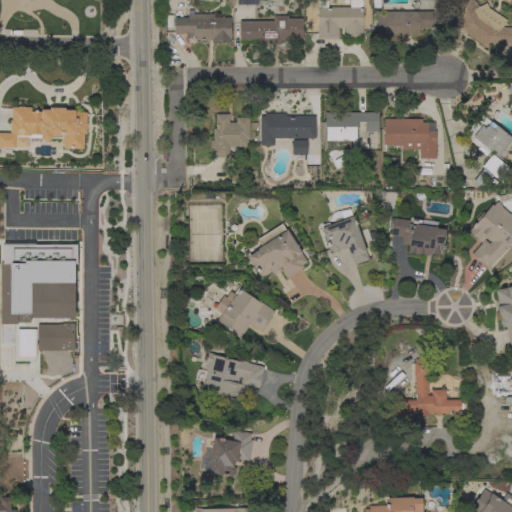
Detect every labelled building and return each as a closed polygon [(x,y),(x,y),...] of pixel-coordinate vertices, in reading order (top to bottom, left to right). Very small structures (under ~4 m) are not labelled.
[(317,0),(327,0),(327,7),(349,7),(349,0),(361,0),(361,25),(362,25),(362,37),(344,37),(344,28),(338,28),(338,39),(317,39),(317,0)] [(448,2),(452,0),(473,0),(474,2),(475,1),(478,7),(485,3),(488,7),(506,20),(502,27),(511,27),(511,46),(489,45),(486,48),(458,29),(460,26),(448,2)] [(432,11),(432,27),(418,28),(418,35),(406,35),(406,39),(376,39),(375,11),(432,11)] [(230,37),(230,42),(211,42),(211,40),(194,40),(194,33),(173,33),(173,18),(187,18),(187,14),(213,14),(213,17),(230,17),(230,37)] [(287,18),(301,18),(301,40),(280,40),(280,43),(260,43),(260,41),(238,41),(238,21),(272,21),(272,15),(287,15),(287,18)] [(37,140),(27,140),(27,136),(15,136),(15,147),(0,147),(0,133),(9,133),(9,120),(11,120),(11,107),(17,107),(17,106),(24,106),(24,107),(30,107),(30,111),(40,111),(40,109),(48,109),(49,107),(64,107),(64,110),(74,110),(74,112),(75,112),(75,111),(82,111),(82,112),(86,112),(86,124),(86,129),(85,129),(85,133),(83,133),(83,149),(62,148),(63,144),(60,144),(60,138),(50,138),(47,141),(42,141),(40,138),(37,140)] [(291,113),(291,116),(314,116),(315,138),(290,138),(290,141),(273,142),(273,145),(259,145),(259,116),(264,116),(264,113),(291,113)] [(324,141),(324,113),(377,113),(377,131),(364,131),(364,122),(356,122),(356,140),(324,141)] [(511,139),(496,157),(489,151),(487,154),(486,153),(484,156),(476,149),(477,147),(465,137),(470,131),(467,129),(480,113),(511,139)] [(249,140),(246,140),(246,147),(228,147),(229,157),(212,157),(212,155),(210,155),(210,140),(212,140),(212,129),(215,129),(215,114),(228,114),(228,122),(235,122),(235,117),(249,117),(249,140)] [(435,131),(435,158),(419,158),(419,149),(402,149),(402,145),(383,145),(383,119),(421,119),(421,122),(433,122),(433,131),(435,131)] [(306,140),(306,154),(292,154),(291,140),(306,140)] [(511,170),(501,182),(492,174),(479,189),(471,182),(483,168),(481,167),(491,154),(511,170)] [(511,238),(504,248),(504,249),(488,268),(484,264),(483,265),(471,254),(484,240),(488,244),(490,241),(485,237),(481,242),(468,231),(491,204),(492,205),(495,202),(497,202),(500,205),(501,207),(508,213),(511,213),(511,214),(511,238)] [(330,215),(331,213),(336,211),(339,211),(342,220),(352,216),(368,259),(353,265),(346,247),(338,250),(337,250),(330,252),(330,251),(329,251),(324,237),(323,237),(321,232),(321,231),(320,228),(321,227),(321,225),(328,223),(328,224),(333,223),(330,215)] [(410,218),(435,221),(435,227),(436,227),(436,228),(444,229),(441,255),(430,254),(430,256),(407,253),(407,251),(405,251),(405,245),(400,244),(401,237),(390,235),(392,218),(410,221),(410,218)] [(285,279),(280,270),(273,275),(270,271),(264,276),(263,275),(260,277),(246,256),(256,250),(257,248),(261,246),(257,239),(280,224),(284,231),(285,230),(306,262),(302,265),(303,267),(285,279)] [(72,319),(72,244),(0,244),(0,323),(28,323),(28,319),(72,319)] [(511,347),(509,348),(504,326),(501,327),(501,325),(500,325),(496,308),(496,306),(498,306),(494,290),(511,285),(511,347)] [(213,307),(222,295),(224,297),(229,291),(232,293),(236,288),(238,289),(239,288),(244,291),(243,292),(256,301),(257,300),(273,311),(269,317),(270,318),(261,332),(249,324),(239,338),(227,329),(228,328),(216,320),(221,313),(213,307)] [(36,351),(36,324),(38,324),(38,314),(61,314),(61,323),(72,323),(72,324),(73,324),(73,351),(36,351)] [(15,357),(34,357),(34,330),(15,329),(15,357)] [(214,354),(214,355),(238,362),(238,360),(242,361),(242,360),(247,362),(247,363),(263,367),(258,388),(239,383),(241,377),(238,377),(236,383),(243,385),(239,402),(205,393),(205,389),(202,388),(200,386),(201,382),(203,381),(206,372),(204,370),(206,363),(204,363),(207,352),(214,354)] [(440,413),(440,415),(435,415),(435,413),(426,413),(426,416),(414,417),(414,413),(409,413),(400,419),(396,412),(390,416),(384,405),(400,396),(403,400),(415,399),(415,393),(410,394),(410,388),(414,388),(414,377),(413,377),(413,362),(426,362),(427,393),(426,393),(426,395),(430,395),(430,389),(444,389),(445,399),(459,399),(460,402),(462,404),(462,408),(460,410),(460,412),(440,413)] [(511,374),(489,375),(490,395),(511,394),(511,374)] [(199,469),(200,460),(199,460),(202,454),(203,448),(210,450),(212,437),(231,441),(233,430),(250,433),(249,439),(251,439),(248,461),(237,459),(237,461),(234,461),(233,467),(235,467),(233,475),(231,475),(231,477),(218,475),(218,474),(207,472),(208,471),(199,469)] [(511,497),(511,511),(469,511),(468,511),(483,489),(501,500),(505,493),(511,497)] [(0,511),(0,497),(9,497),(9,511),(0,511)] [(421,511),(363,511),(363,509),(368,509),(368,506),(387,505),(386,498),(387,498),(387,497),(395,497),(395,498),(412,497),(412,498),(421,498),(421,511)]
